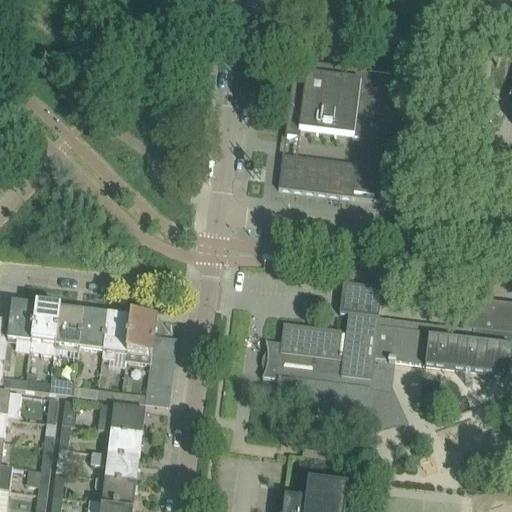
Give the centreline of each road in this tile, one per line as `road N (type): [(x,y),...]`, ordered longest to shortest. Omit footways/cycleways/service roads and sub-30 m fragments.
road 1 (residential): [(221,212),(476,246),(511,242)]
road 2 (unclassified): [(180,511),(208,293)]
road 3 (unclassified): [(221,212),(244,0)]
road 4 (residential): [(208,293),(10,270)]
